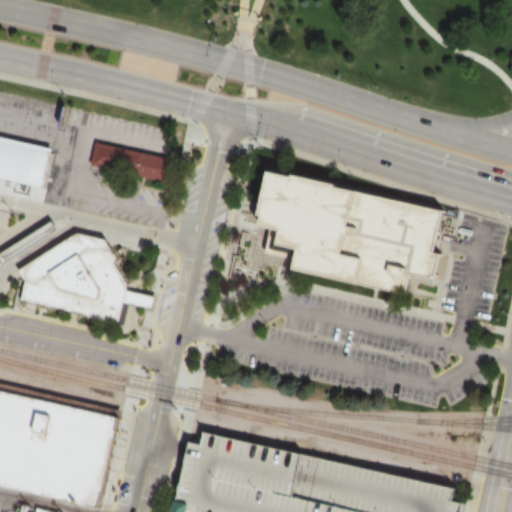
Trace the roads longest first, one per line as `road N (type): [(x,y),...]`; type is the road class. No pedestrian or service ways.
road 1 (primary): [(511,146),(0,6)]
road 2 (primary): [(226,113),(511,200)]
road 3 (primary): [(0,57),(226,113)]
road 4 (residential): [(0,326),(168,365)]
road 5 (residential): [(168,365),(134,511)]
road 6 (residential): [(226,113),(196,245)]
road 7 (residential): [(196,245),(168,365)]
